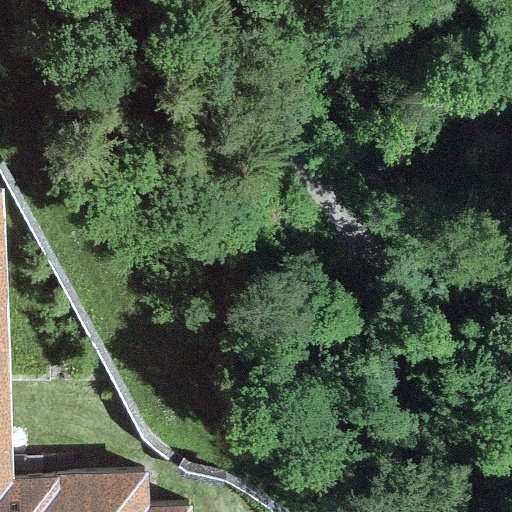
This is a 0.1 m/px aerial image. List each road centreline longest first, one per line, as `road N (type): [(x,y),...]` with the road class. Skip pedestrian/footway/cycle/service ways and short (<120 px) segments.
road 1 (track): [(0,100),(166,392),(202,435),(316,511)]
road 2 (track): [(212,0),(325,202),(431,323),(511,390)]
